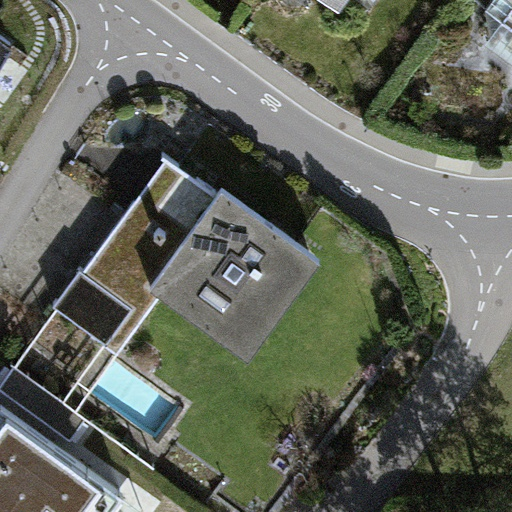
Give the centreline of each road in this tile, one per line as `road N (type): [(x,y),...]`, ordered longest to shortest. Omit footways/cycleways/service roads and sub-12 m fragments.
road 1 (residential): [(499,229),(357,178),(104,0)]
road 2 (residential): [(499,229),(474,337),(354,511)]
